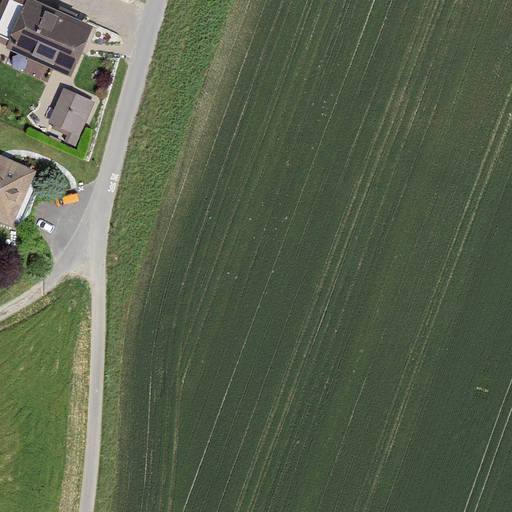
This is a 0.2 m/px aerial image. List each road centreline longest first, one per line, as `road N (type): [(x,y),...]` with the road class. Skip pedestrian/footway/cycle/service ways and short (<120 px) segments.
road 1 (track): [(101,240),(86,511)]
road 2 (track): [(0,305),(101,240)]
